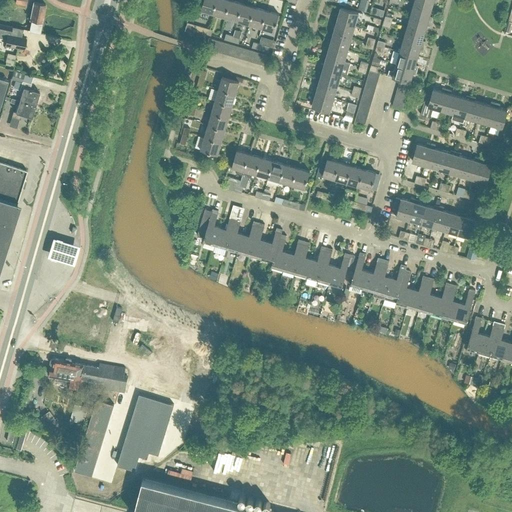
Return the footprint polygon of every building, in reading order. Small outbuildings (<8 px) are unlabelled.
[(203,0),(200,9),(213,13),(216,0),(203,0)] [(216,0),(213,13),(225,16),(229,0),(216,0)] [(229,0),(225,16),(237,20),(242,3),(231,0),(229,0)] [(372,2),(365,0),(359,0),(358,8),(370,11),(372,2)] [(33,1),(29,20),(31,20),(31,21),(31,24),(29,30),(39,32),(40,27),(42,18),(45,4),(33,1)] [(413,2),(409,15),(430,21),(432,16),(429,15),(431,8),(413,2)] [(237,20),(249,23),(254,7),(242,3),(237,20)] [(249,23),(261,27),(266,10),(254,7),(249,23)] [(334,14),(333,18),(354,25),(358,12),(340,7),(337,15),(334,14)] [(278,14),(266,10),(261,27),(273,31),(278,14)] [(409,15),(406,27),(424,32),(426,24),(429,25),(430,21),(409,15)] [(335,24),(333,31),(351,37),(354,25),(333,18),(332,23),(335,24)] [(0,37),(6,39),(4,45),(23,49),(25,38),(10,34),(11,26),(0,23),(0,37)] [(194,30),(203,33),(205,27),(196,24),(194,30)] [(212,29),(205,27),(203,33),(211,35),(212,29)] [(406,27),(402,39),(423,45),(425,41),(422,40),(424,32),(406,27)] [(327,38),(326,43),(347,49),(351,37),(333,31),(330,39),(327,38)] [(60,32),(52,32),(51,40),(59,40),(60,32)] [(224,39),(231,41),(233,34),(226,32),(224,39)] [(240,37),(233,34),(231,41),(238,43),(240,37)] [(211,49),(214,39),(208,37),(205,47),(211,49)] [(491,51),(498,45),(493,38),(486,44),(491,51)] [(219,40),(214,39),(211,49),(216,51),(219,40)] [(402,39),(399,51),(417,56),(419,49),(422,50),(423,45),(402,39)] [(224,42),(219,40),(216,51),(221,52),(224,42)] [(230,43),(224,42),(221,52),(227,54),(230,43)] [(235,45),(230,43),(227,54),(232,55),(235,45)] [(270,46),(260,43),(258,49),(268,51),(270,46)] [(328,48),(325,56),(344,61),(347,49),(326,43),(324,48),(328,48)] [(240,46),(235,45),(232,55),(237,57),(240,46)] [(245,48),(240,46),(237,57),(242,58),(245,48)] [(251,50),(245,48),(242,58),(248,60),(251,50)] [(256,51),(251,50),(248,60),(253,61),(256,51)] [(261,53),(256,51),(253,61),(258,63),(261,53)] [(399,51),(395,63),(416,69),(418,65),(415,64),(417,56),(399,51)] [(15,54),(7,52),(4,65),(12,67),(15,54)] [(267,54),(261,53),(258,63),(264,65),(267,54)] [(320,62),(319,67),(340,73),(347,74),(350,63),(344,61),(325,56),(323,63),(320,62)] [(392,76),(400,78),(410,81),(412,73),(415,74),(416,69),(395,63),(392,76)] [(321,73),(318,80),(336,85),(340,73),(319,67),(317,72),(321,73)] [(201,69),(198,78),(204,80),(206,71),(201,69)] [(369,69),(367,75),(378,78),(380,72),(377,71),(369,69)] [(22,90),(19,99),(35,103),(39,91),(29,88),(32,76),(13,70),(11,79),(22,81),(19,89),(22,90)] [(222,75),(218,88),(235,93),(239,80),(222,75)] [(378,78),(367,75),(366,80),(376,83),(378,78)] [(408,87),(410,81),(400,78),(398,84),(408,87)] [(313,87),(312,91),(333,98),(336,85),(318,80),(316,88),(313,87)] [(376,83),(366,80),(364,85),(375,89),(376,83)] [(407,92),(408,87),(398,84),(396,89),(407,92)] [(375,89),(364,85),(363,91),(373,94),(375,89)] [(433,107),(440,109),(446,88),(441,87),(441,90),(433,88),(429,101),(424,100),(420,114),(430,117),(433,107)] [(218,88),(215,100),(231,105),(235,93),(218,88)] [(440,109),(452,113),(458,95),(450,92),(451,90),(446,88),(440,109)] [(405,97),(407,92),(396,89),(395,94),(405,97)] [(329,110),(333,98),(312,91),(310,96),(313,97),(311,105),(329,110)] [(373,94),(363,91),(361,96),(372,99),(373,94)] [(395,94),(393,99),(404,102),(405,97),(395,94)] [(452,113),(465,116),(471,95),(466,94),(465,97),(458,95),(452,113)] [(465,116),(477,120),(482,102),(474,100),(475,96),(471,95),(465,116)] [(372,99),(361,96),(360,101),(370,104),(372,99)] [(18,122),(19,119),(20,119),(21,114),(31,117),(35,103),(19,99),(19,100),(11,97),(10,101),(17,104),(15,112),(13,111),(11,116),(10,120),(18,122)] [(402,108),(404,102),(393,99),(392,105),(402,108)] [(215,100),(211,112),(228,117),(231,105),(215,100)] [(370,104),(360,101),(358,107),(369,110),(370,104)] [(477,120),(489,123),(495,102),(490,101),(489,104),(482,102),(477,120)] [(500,103),(495,102),(489,123),(502,127),(507,109),(499,107),(500,103)] [(369,110),(358,107),(357,112),(367,115),(369,110)] [(211,112),(207,124),(224,129),(228,117),(211,112)] [(367,115),(357,112),(355,117),(366,120),(367,115)] [(366,120),(355,117),(354,122),(364,125),(366,120)] [(207,124),(204,136),(221,141),(224,129),(207,124)] [(182,133),(180,142),(185,144),(188,135),(182,133)] [(204,136),(200,148),(217,153),(221,141),(204,136)] [(412,161),(424,164),(431,143),(426,142),(425,145),(417,143),(412,161)] [(424,164),(437,168),(442,150),(434,148),(435,145),(431,143),(424,164)] [(236,173),(242,175),(244,170),(249,153),(236,149),(231,166),(237,168),(236,173)] [(437,168),(449,171),(455,150),(450,149),(449,152),(442,150),(437,168)] [(449,171),(461,175),(466,157),(458,155),(459,152),(455,150),(449,171)] [(255,173),(256,173),(261,157),(249,153),(244,170),(242,175),(254,178),(255,173)] [(461,175),(473,178),(479,157),(475,156),(474,159),(466,157),(461,175)] [(256,173),(268,177),(273,160),(261,157),(256,173)] [(484,159),(479,157),(473,178),(486,182),(491,164),(483,162),(484,159)] [(322,174),(334,178),(339,161),(327,158),(325,164),(321,163),(317,175),(321,176),(322,174)] [(279,184),(280,180),(285,164),(273,160),(268,177),(267,181),(279,184)] [(0,252),(26,170),(0,161),(0,252)] [(334,178),(346,182),(351,165),(339,161),(334,178)] [(280,180),(292,184),(297,167),(285,164),(280,180)] [(363,168),(351,165),(346,182),(358,185),(363,168)] [(292,184),(305,187),(309,171),(297,167),(292,184)] [(376,172),(363,168),(358,185),(371,189),(376,172)] [(227,181),(225,187),(233,189),(234,189),(236,184),(238,178),(229,175),(227,180),(227,181)] [(268,184),(266,188),(280,193),(282,185),(275,183),(274,186),(268,184)] [(330,184),(327,191),(341,196),(344,189),(330,184)] [(316,195),(325,198),(327,192),(317,190),(316,195)] [(468,197),(473,199),(478,200),(480,193),(475,191),(470,190),(468,197)] [(396,215),(408,219),(415,198),(410,196),(409,199),(401,197),(396,215)] [(408,219),(416,221),(414,227),(419,228),(421,222),(426,204),(418,202),(419,199),(415,198),(408,219)] [(300,203),(291,200),(290,205),(298,208),(300,203)] [(367,204),(357,201),(356,207),(365,210),(367,204)] [(421,222),(433,226),(439,205),(434,203),(433,206),(426,204),(421,222)] [(433,226),(445,229),(450,211),(443,209),(443,206),(439,205),(433,226)] [(203,240),(215,243),(220,226),(214,225),(218,210),(212,208),(212,209),(204,207),(197,234),(204,236),(203,240)] [(445,229),(457,233),(463,212),(459,210),(458,213),(450,211),(445,229)] [(472,228),(475,218),(467,216),(468,213),(463,212),(457,233),(470,236),(470,235),(475,237),(477,229),(472,228)] [(215,243),(227,247),(236,215),(231,213),(226,228),(220,226),(215,243)] [(227,247),(238,250),(243,233),(237,231),(242,216),(236,215),(227,247)] [(238,250),(250,254),(259,222),(253,220),(249,235),(243,233),(238,250)] [(250,254),(261,257),(266,240),(260,238),(264,223),(259,222),(250,254)] [(272,242),(266,240),(261,257),(273,261),(281,233),(283,228),(277,227),(272,242)] [(271,265),(284,269),(289,252),(282,250),(287,235),(281,233),(273,261),(271,265)] [(284,269),(295,272),(305,240),(299,238),(294,253),(289,252),(284,269)] [(295,272),(307,276),(312,258),(305,257),(310,241),(305,240),(295,272)] [(45,260),(72,269),(78,249),(51,241),(45,260)] [(471,243),(466,257),(474,259),(478,245),(471,243)] [(307,276),(318,279),(328,247),(322,245),(318,260),(312,258),(307,276)] [(318,279),(330,282),(335,265),(328,263),(333,248),(328,247),(318,279)] [(350,283),(362,286),(367,269),(361,268),(366,252),(360,251),(350,283)] [(340,267),(335,265),(330,282),(341,285),(350,253),(345,252),(340,267)] [(362,286),(374,290),(383,258),(378,256),(374,271),(367,269),(362,286)] [(374,290),(385,293),(390,276),(384,274),(388,259),(383,258),(374,290)] [(385,293),(386,293),(384,298),(395,301),(397,296),(397,297),(405,269),(406,264),(401,263),(397,278),(390,276),(385,293)] [(411,271),(405,269),(397,297),(397,296),(395,301),(407,305),(412,288),(406,286),(411,271)] [(407,305),(419,308),(428,276),(423,274),(418,289),(412,288),(407,305)] [(419,308),(430,311),(435,294),(429,293),(434,277),(428,276),(419,308)] [(430,311),(442,315),(451,282),(446,281),(442,296),(435,294),(430,311)] [(442,315),(453,318),(458,301),(452,299),(457,284),(451,282),(442,315)] [(129,296),(89,287),(80,335),(119,343),(116,355),(156,363),(164,327),(125,319),(129,296)] [(465,303),(458,301),(453,318),(466,321),(475,289),(469,288),(465,303)] [(140,298),(138,313),(164,317),(165,308),(152,306),(153,300),(140,298)] [(466,347),(479,350),(484,333),(477,332),(482,316),(476,315),(466,347)] [(479,350),(490,354),(500,322),(494,320),(490,335),(484,333),(479,350)] [(490,354),(502,357),(507,340),(501,338),(505,323),(500,322),(490,354)] [(386,333),(387,327),(376,324),(375,330),(386,333)] [(511,341),(507,340),(502,357),(511,360),(511,341)] [(96,385),(109,388),(121,390),(121,388),(125,389),(127,376),(124,375),(125,367),(100,362),(99,366),(53,357),(51,364),(54,365),(53,367),(51,367),(82,373),(82,375),(97,378),(95,385),(96,385)] [(49,375),(69,379),(68,384),(80,386),(81,383),(87,384),(86,388),(89,389),(88,395),(94,396),(96,385),(95,385),(97,378),(82,375),(82,373),(51,367),(49,375)] [(174,403),(139,392),(117,464),(135,469),(139,455),(147,457),(149,451),(158,454),(174,403)] [(96,398),(94,405),(112,410),(114,403),(96,398)] [(73,403),(69,419),(84,423),(88,407),(73,403)] [(110,418),(112,410),(94,405),(92,412),(110,418)] [(40,416),(51,431),(60,424),(57,421),(49,410),(40,416)] [(107,425),(110,418),(92,412),(90,419),(107,425)] [(105,432),(107,425),(90,419),(87,426),(105,432)] [(103,439),(105,432),(87,426),(85,433),(103,439)] [(7,440),(12,441),(15,429),(10,427),(7,440)] [(101,446),(103,439),(85,433),(83,441),(101,446)] [(98,453),(101,446),(83,441),(81,448),(98,453)] [(96,460),(98,453),(81,448),(79,455),(96,460)] [(94,467),(96,460),(79,455),(76,462),(94,467)] [(92,474),(94,467),(76,462),(74,469),(92,474)] [(273,511),(269,511),(269,510),(143,478),(133,511),(273,511)]
